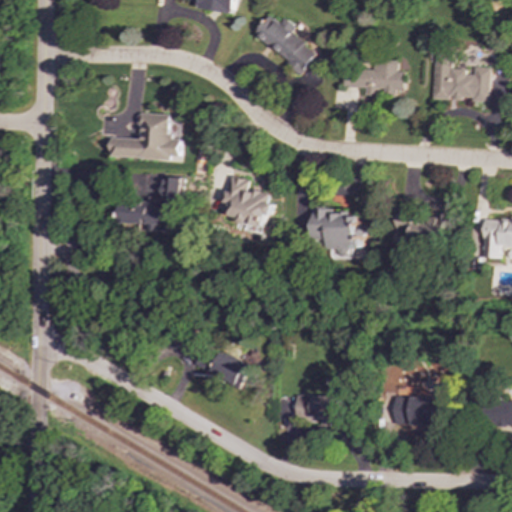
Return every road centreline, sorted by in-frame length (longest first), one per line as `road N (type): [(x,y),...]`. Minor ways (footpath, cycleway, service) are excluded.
road 1 (tertiary): [(35,511),(43,0)]
road 2 (residential): [(511,484),(290,475),(76,357),(39,349)]
road 3 (residential): [(511,163),(306,147),(261,123),(189,65),(43,59)]
